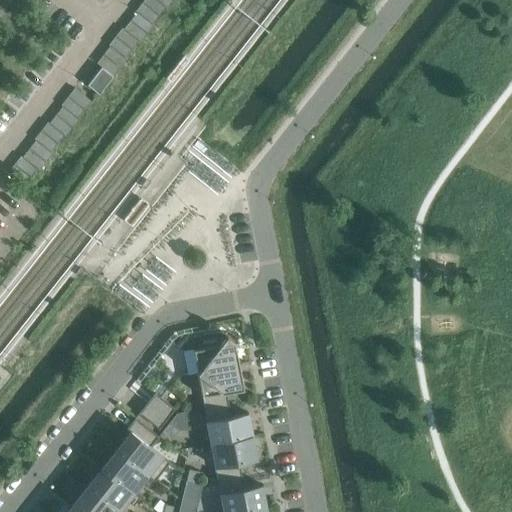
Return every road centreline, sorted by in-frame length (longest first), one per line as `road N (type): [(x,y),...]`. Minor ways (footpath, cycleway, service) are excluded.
road 1 (residential): [(12,511),(166,318),(276,299)]
road 2 (residential): [(276,299),(254,188),(407,0)]
road 3 (residential): [(315,511),(276,299)]
